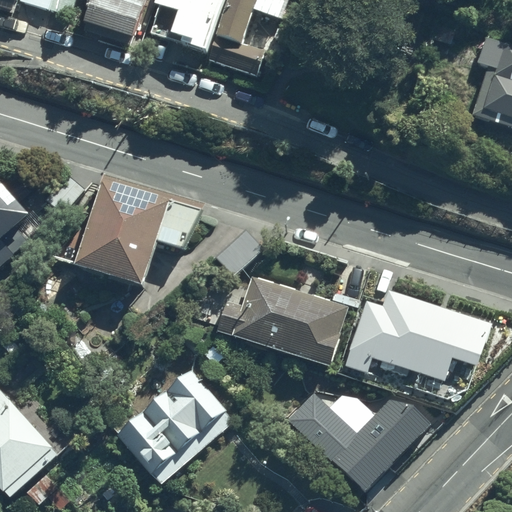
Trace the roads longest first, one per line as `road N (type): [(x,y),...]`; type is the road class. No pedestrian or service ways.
road 1 (residential): [(0,37),(229,109),(511,217)]
road 2 (secondary): [(511,272),(0,113)]
road 3 (unclassified): [(511,414),(421,511)]
